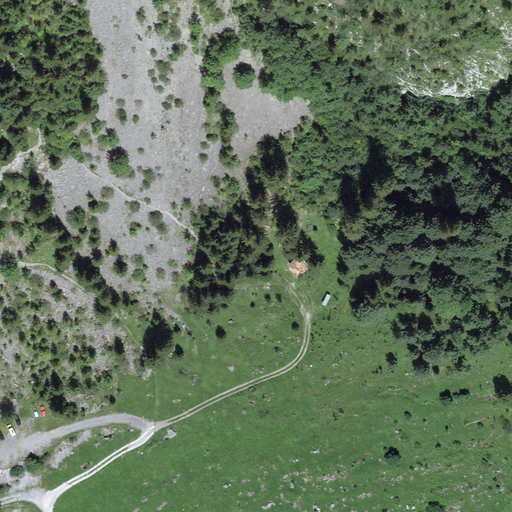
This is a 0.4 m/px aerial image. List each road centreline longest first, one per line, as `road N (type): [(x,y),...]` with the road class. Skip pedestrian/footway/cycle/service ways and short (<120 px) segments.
road 1 (track): [(289,290),(306,321),(297,360),(149,430)]
road 2 (track): [(149,430),(140,421),(104,420),(42,439),(0,463)]
road 3 (track): [(49,511),(58,491),(149,430)]
